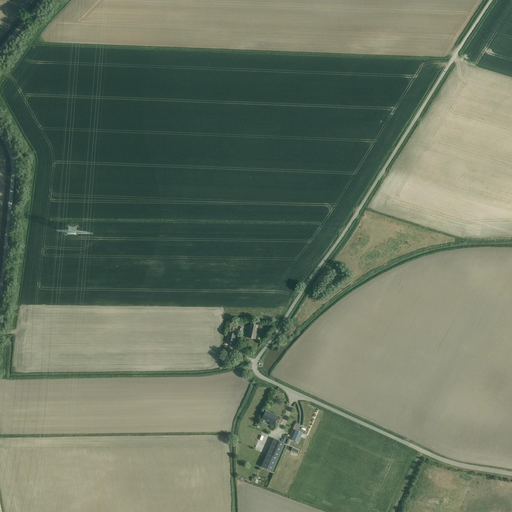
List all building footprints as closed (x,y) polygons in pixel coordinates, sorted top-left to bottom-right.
[(248,329),(247,332),(246,337),(255,339),(258,325),(250,323),(249,329),(248,329)] [(228,342),(234,343),(236,333),(230,332),(228,342)] [(266,411),(264,416),(262,419),(271,422),(270,424),(274,426),(278,416),(266,411)] [(296,430),(292,440),(298,442),(302,433),(296,430)] [(262,466),(273,471),(285,443),(274,439),(262,466)]
